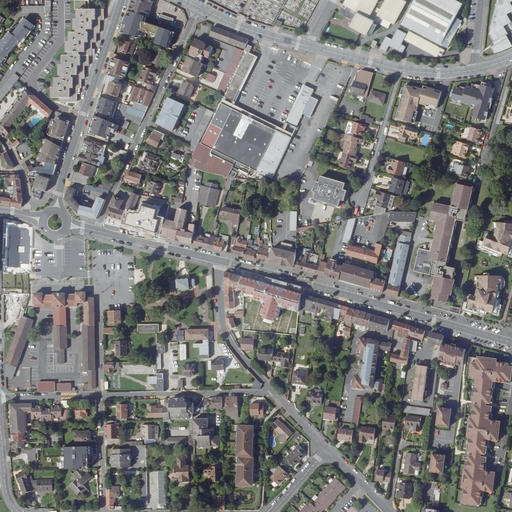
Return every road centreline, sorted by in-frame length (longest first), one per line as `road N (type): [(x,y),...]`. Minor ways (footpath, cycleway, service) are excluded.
road 1 (secondary): [(221,261),(511,343)]
road 2 (residential): [(198,7),(96,231)]
road 3 (residential): [(99,396),(270,389)]
road 4 (residential): [(82,116),(53,105),(32,81),(60,39),(61,0)]
road 5 (residential): [(270,389),(226,335),(221,261)]
road 6 (residential): [(356,202),(400,70)]
road 7 (secondary): [(96,231),(221,261)]
road 8 (residential): [(476,181),(508,60)]
road 9 (tertiary): [(82,116),(121,0)]
